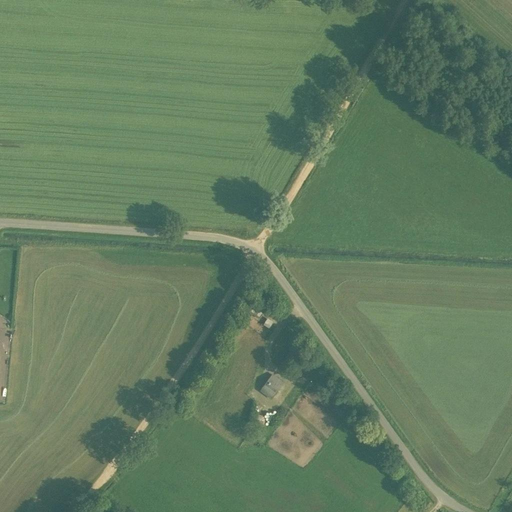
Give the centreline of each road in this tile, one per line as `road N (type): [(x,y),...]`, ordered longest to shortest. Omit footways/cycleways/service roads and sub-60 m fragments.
road 1 (track): [(403,0),(163,390),(72,511)]
road 2 (unclassified): [(467,511),(423,480),(255,239),(0,217)]
